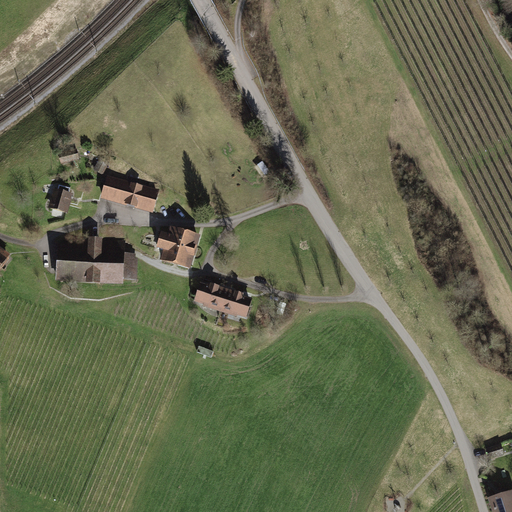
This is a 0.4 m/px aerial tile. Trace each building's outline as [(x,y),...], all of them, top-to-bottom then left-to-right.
[(76,150),(59,154),(62,164),(79,160),(76,150)] [(162,192),(110,177),(103,200),(156,215),(162,192)] [(75,197),(58,192),(53,210),(70,215),(75,197)] [(173,253),(171,263),(195,269),(204,238),(180,232),(179,237),(169,234),(165,251),(173,253)] [(128,247),(62,244),(60,283),(126,285),(128,247)] [(0,277),(15,257),(0,246),(0,277)] [(225,314),(233,291),(206,282),(198,305),(225,314)] [(257,299),(233,291),(225,314),(249,322),(257,299)] [(504,447),(490,451),(493,461),(507,457),(504,447)] [(511,511),(511,495),(500,499),(504,511),(511,511)]
